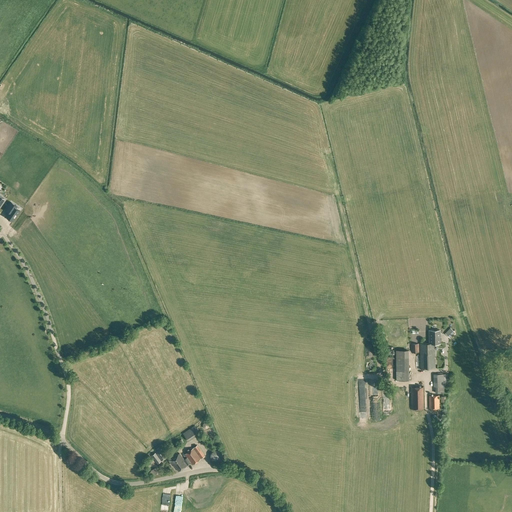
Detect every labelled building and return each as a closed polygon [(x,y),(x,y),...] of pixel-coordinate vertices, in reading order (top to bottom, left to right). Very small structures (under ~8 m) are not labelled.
[(11,202),(6,210),(9,212),(6,216),(13,221),(20,211),(16,208),(17,206),(11,202)] [(420,368),(435,368),(434,344),(440,343),(439,330),(429,330),(429,343),(420,343),(420,368)] [(411,352),(419,352),(419,343),(411,344),(411,352)] [(396,377),(408,377),(408,347),(396,347),(396,377)] [(444,393),(444,387),(446,387),(446,374),(433,374),(434,387),(435,387),(435,393),(444,393)] [(412,409),(423,409),(423,387),(411,387),(412,409)] [(429,408),(439,408),(439,395),(429,395),(429,408)] [(203,431),(198,425),(195,426),(195,425),(183,433),(188,441),(196,436),(201,442),(205,439),(201,433),(203,431)] [(192,465),(201,458),(205,455),(197,445),(185,454),(187,457),(184,459),(179,453),(169,461),(172,465),(173,465),(178,471),(187,465),(191,462),(192,465)] [(157,464),(167,456),(162,448),(151,456),(157,464)] [(216,462),(218,462),(219,461),(220,461),(221,460),(222,459),(222,458),(222,457),(222,456),(222,455),(222,454),(222,453),(221,452),(220,452),(219,451),(218,451),(218,450),(217,450),(215,450),(215,451),(214,451),(213,452),(212,452),(211,453),(211,454),(211,455),(211,456),(211,457),(211,458),(211,459),(212,460),(213,461),(214,461),(215,462),(216,462)]
